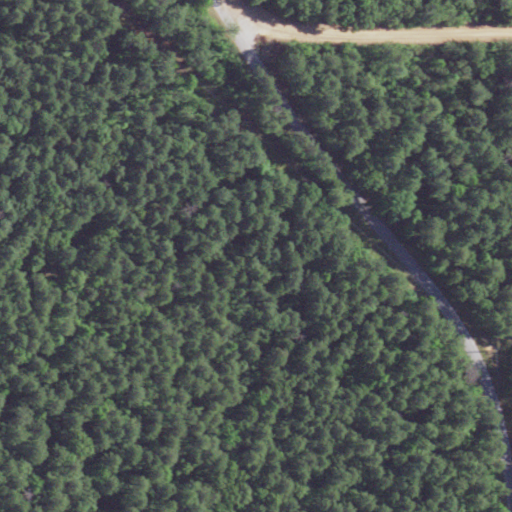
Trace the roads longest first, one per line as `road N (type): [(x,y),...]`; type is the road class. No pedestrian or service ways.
road 1 (residential): [(511,508),(493,401),(472,342),(351,202),(249,62),(231,14)]
road 2 (residential): [(511,36),(319,38),(272,32),(219,0)]
